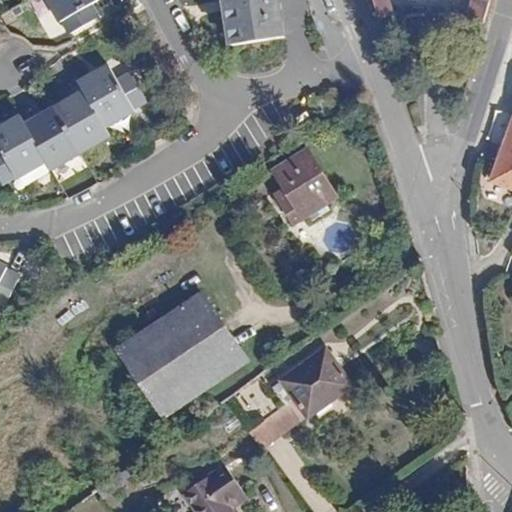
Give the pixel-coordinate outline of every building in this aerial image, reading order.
[(94,0),(55,0),(64,17),(69,15),(76,28),(101,13),(94,0)] [(229,0),(235,35),(287,27),(282,0),(229,0)] [(391,0),(376,0),(381,15),(395,11),(391,0)] [(474,0),(469,21),(485,21),(491,0),(474,0)] [(395,11),(381,15),(384,24),(399,24),(395,11)] [(141,93),(125,66),(112,74),(104,59),(63,83),(69,93),(37,113),(30,101),(0,120),(0,175),(11,168),(15,172),(44,155),(49,162),(106,128),(102,121),(130,104),(128,101),(141,93)] [(511,132),(496,178),(511,183),(511,132)] [(340,191),(317,147),(276,166),(288,185),(279,190),(298,219),(340,191)] [(0,297),(3,299),(16,273),(3,266),(4,261),(0,258),(0,297)] [(206,290),(162,320),(182,348),(225,319),(206,290)] [(182,348),(162,320),(121,349),(170,418),(253,359),(225,319),(182,348)] [(291,397),(256,423),(271,444),(310,416),(309,413),(315,408),(317,411),(359,380),(331,341),(279,380),(291,397)] [(162,454),(156,446),(147,453),(152,461),(162,454)] [(152,461),(147,453),(130,465),(136,473),(152,461)] [(245,511),(237,502),(254,490),(234,461),(194,490),(208,511),(245,511)] [(136,473),(130,465),(102,485),(106,494),(136,473)]
